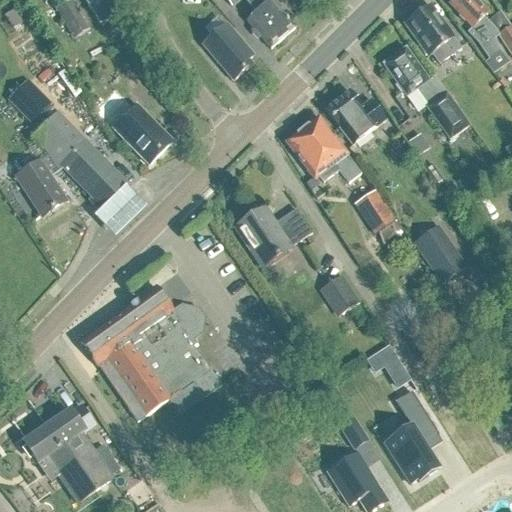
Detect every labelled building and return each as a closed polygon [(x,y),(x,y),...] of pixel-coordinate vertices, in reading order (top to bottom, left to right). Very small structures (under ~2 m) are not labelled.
[(102,0),(81,0),(99,28),(114,18),(102,0)] [(269,50),(294,28),(280,11),(281,10),(273,2),(272,3),(269,0),(268,1),(267,0),(222,0),(229,9),(239,0),(242,0),(255,15),(246,23),(269,50)] [(477,3),(474,3),(470,0),(447,0),(451,4),(449,6),(459,16),(458,17),(471,30),(467,34),(478,45),(489,63),(500,55),(489,33),(493,29),(484,19),(488,15),(477,3)] [(73,40),(87,32),(69,2),(55,11),(73,40)] [(441,64),(460,50),(430,9),(405,27),(419,46),(417,48),(425,58),(427,57),(428,58),(434,54),(441,64)] [(226,28),(202,49),(233,85),(252,68),(248,64),(253,60),(226,28)] [(511,31),(511,30),(499,37),(511,57),(511,31)] [(428,83),(404,51),(382,68),(405,99),(415,92),(427,108),(425,108),(450,141),(469,127),(444,95),(445,94),(434,79),(428,83)] [(443,91),(460,83),(454,69),(437,78),(443,91)] [(26,84),(7,104),(30,126),(24,133),(31,139),(101,211),(126,186),(116,176),(57,116),(58,114),(26,84)] [(362,137),(382,122),(369,104),(359,111),(347,95),(325,112),(351,147),(363,139),(362,137)] [(134,105),(111,127),(148,167),(172,144),(134,105)] [(322,184),(338,172),(349,187),(361,178),(319,122),(315,125),(314,123),(299,134),(300,136),(287,146),(313,181),(317,178),(322,184)] [(65,202),(40,164),(16,180),(40,219),(50,213),(51,214),(54,212),(53,210),(66,202),(65,201),(65,202)] [(431,166),(424,171),(436,188),(443,182),(431,166)] [(126,188),(95,218),(115,239),(147,209),(126,188)] [(374,237),(395,223),(374,192),(353,206),(374,237)] [(261,270),(311,236),(295,213),(273,228),(264,214),(236,232),(261,270)] [(441,285),(464,270),(437,230),(415,246),(441,285)] [(337,320),(359,306),(341,279),(320,293),(337,320)] [(174,318),(155,291),(136,304),(133,301),(125,307),(128,311),(79,344),(136,426),(145,420),(146,420),(168,404),(178,418),(220,389),(188,343),(200,335),(203,322),(197,313),(184,311),(174,318)] [(266,303),(266,333),(281,332),(281,303),(266,303)] [(398,365),(386,373),(396,390),(409,382),(398,365)] [(330,386),(316,395),(331,419),(345,410),(330,386)] [(411,431),(385,448),(410,488),(416,484),(417,485),(438,472),(421,446),(437,436),(411,395),(394,405),(411,431)] [(30,441),(23,445),(37,466),(50,484),(58,478),(77,506),(112,482),(99,463),(93,454),(81,436),(93,428),(81,409),(71,416),(69,414),(53,425),(32,439),(30,441)] [(352,420),(338,429),(353,453),(367,444),(352,420)] [(357,458),(327,477),(348,510),(358,503),(363,511),(376,511),(387,505),(357,458)]
